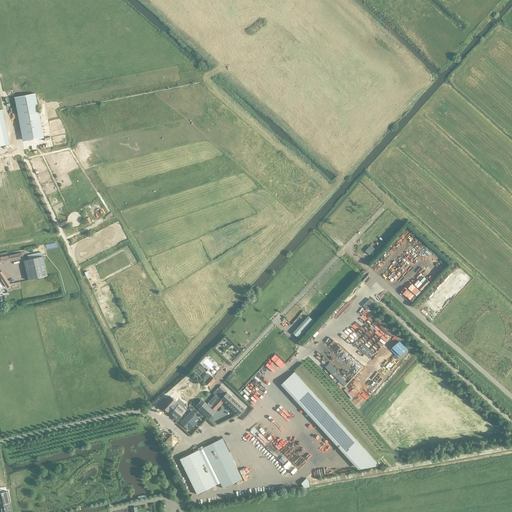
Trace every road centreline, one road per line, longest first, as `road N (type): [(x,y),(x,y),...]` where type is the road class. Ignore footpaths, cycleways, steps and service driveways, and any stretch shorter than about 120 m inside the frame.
road 1 (track): [(343,174),(152,387),(128,369),(105,330),(22,153)]
road 2 (track): [(511,397),(345,247)]
road 3 (track): [(345,247),(230,360)]
